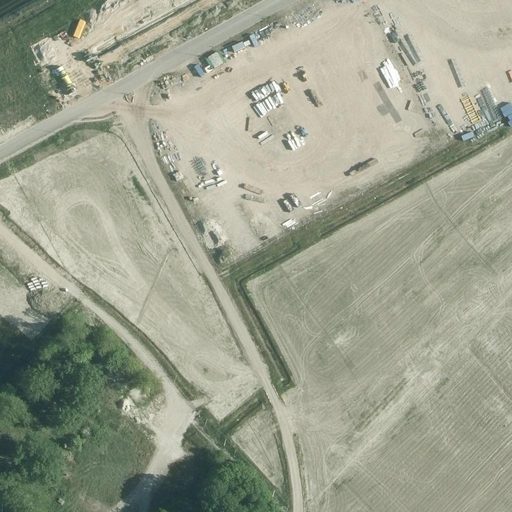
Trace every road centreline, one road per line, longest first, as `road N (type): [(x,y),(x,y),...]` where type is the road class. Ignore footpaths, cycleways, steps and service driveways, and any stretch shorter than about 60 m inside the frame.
road 1 (track): [(0,227),(147,356),(171,389),(171,417),(125,511)]
road 2 (unclassified): [(0,153),(278,0)]
